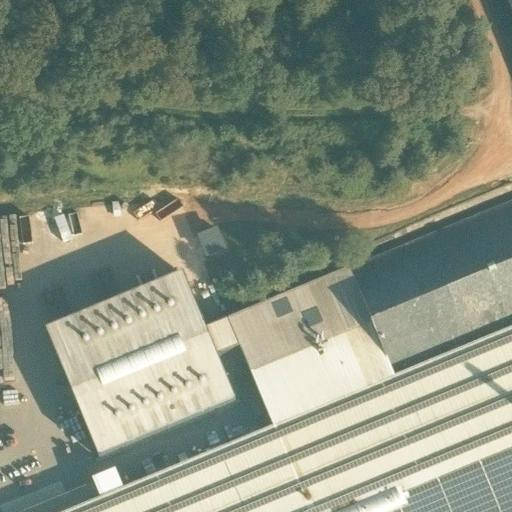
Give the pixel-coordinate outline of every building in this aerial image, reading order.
[(511,511),(511,202),(228,320),(239,348),(264,410),(269,422),(273,431),(260,436),(124,492),(101,502),(75,511),(511,511)] [(207,256),(228,248),(219,225),(199,233),(207,256)] [(217,357),(239,348),(228,320),(206,329),(183,274),(46,331),(98,458),(235,402),(217,357)] [(252,416),(257,427),(269,422),(264,410),(252,416)] [(260,436),(273,431),(269,422),(257,427),(260,436)] [(94,485),(101,502),(124,492),(116,473),(93,482),(94,485)] [(27,511),(75,511),(101,502),(94,485),(27,511)]
